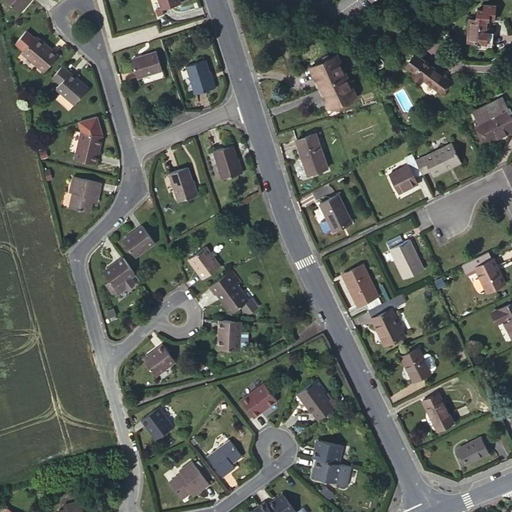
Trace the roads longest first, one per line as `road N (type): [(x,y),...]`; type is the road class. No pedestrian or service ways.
road 1 (residential): [(428,511),(306,263),(247,99)]
road 2 (residential): [(102,362),(76,259),(128,201),(128,154)]
road 3 (residential): [(130,511),(133,465),(102,362)]
road 4 (residential): [(247,99),(128,154)]
